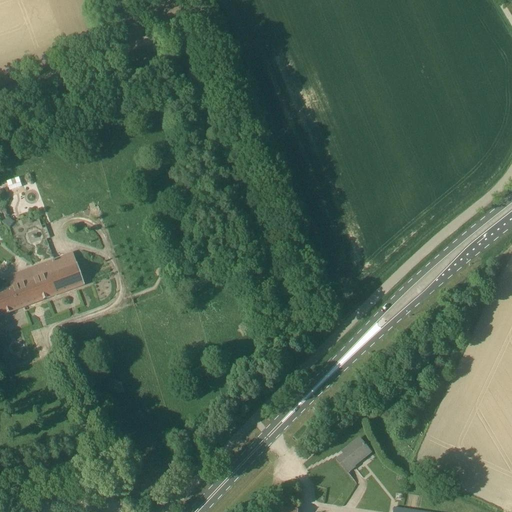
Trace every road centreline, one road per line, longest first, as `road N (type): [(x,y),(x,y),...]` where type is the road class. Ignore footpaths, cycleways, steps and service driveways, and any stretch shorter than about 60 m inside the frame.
road 1 (unclassified): [(168,511),(286,385),(511,171)]
road 2 (primary): [(196,511),(352,350)]
road 3 (primary): [(511,201),(435,261),(352,350)]
road 4 (primary): [(352,350),(511,224)]
